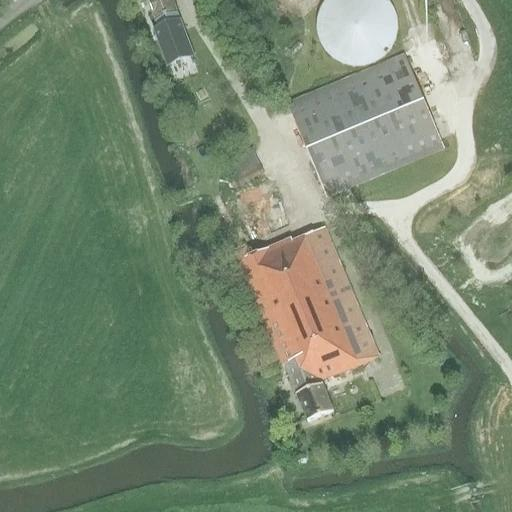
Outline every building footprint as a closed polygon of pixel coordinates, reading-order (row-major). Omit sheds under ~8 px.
[(160,47),(186,38),(172,0),(146,0),(155,22),(151,23),(160,47)] [(383,57),(388,52),(393,45),(396,38),(397,30),(397,23),(396,16),(394,10),(390,3),(387,0),(325,0),(322,5),(319,12),(317,19),(316,28),(318,37),(321,45),(326,53),(333,59),(339,63),(347,65),(354,67),(362,66),(370,65),(377,61),(383,57)] [(326,198),(443,149),(405,57),(288,105),(326,198)] [(242,189),(265,179),(253,150),(229,161),(242,189)] [(308,423),(322,417),(333,412),(321,382),(348,371),(379,357),(325,229),(293,243),(292,240),(250,258),(245,248),(224,257),(231,274),(242,270),(283,367),(285,367),(308,423)]
